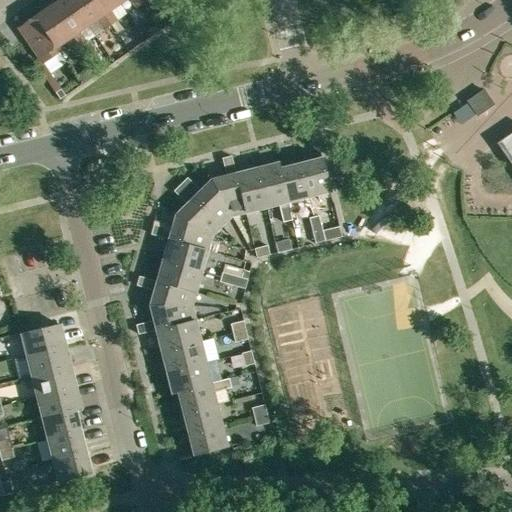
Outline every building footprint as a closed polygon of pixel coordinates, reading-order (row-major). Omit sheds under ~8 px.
[(69,0),(58,0),(50,6),(78,47),(86,41),(79,31),(87,26),(69,0)] [(103,15),(92,0),(69,0),(87,26),(96,20),(103,29),(110,24),(103,15)] [(92,0),(103,15),(110,24),(114,31),(121,26),(117,21),(118,20),(111,10),(119,4),(116,0),(92,0)] [(56,47),(57,47),(65,41),(72,51),(78,47),(50,6),(34,17),(56,47)] [(56,47),(34,17),(18,28),(42,64),(60,52),(57,47),(56,47)] [(60,88),(55,92),(59,98),(64,95),(60,88)] [(475,114),(491,103),(482,89),(466,101),(468,103),(475,114)] [(475,114),(468,103),(454,113),(461,123),(475,114)] [(511,131),(496,143),(511,165),(511,131)] [(307,196),(330,190),(322,158),(321,158),(319,152),(309,154),(310,160),(299,163),(307,196)] [(225,171),(234,168),(231,156),(221,158),(225,171)] [(299,163),(279,168),(287,201),(307,196),(299,163)] [(257,169),(266,206),(278,203),(282,222),(292,220),(287,201),(279,168),(278,164),(257,169)] [(257,169),(235,174),(245,211),(266,206),(257,169)] [(235,174),(211,180),(231,215),(245,211),(235,174)] [(190,193),(196,186),(187,177),(180,183),(190,193)] [(194,197),(220,225),(231,215),(211,180),(194,197)] [(180,183),(174,190),(183,199),(190,193),(180,183)] [(194,197),(176,215),(210,235),(220,225),(194,197)] [(176,215),(169,239),(206,249),(210,235),(176,215)] [(308,218),(311,230),(321,228),(318,215),(308,218)] [(166,228),(153,225),(150,234),(163,238),(166,228)] [(338,226),(321,230),(324,241),(340,237),(338,226)] [(324,241),(321,230),(321,228),(311,230),(315,243),(324,241)] [(200,271),(206,249),(169,239),(163,260),(200,271)] [(277,252),(278,252),(291,249),(289,239),(275,243),(277,252)] [(256,257),(265,255),(269,254),(267,245),(254,248),(256,257)] [(163,260),(157,281),(194,291),(200,271),(163,260)] [(219,281),(232,284),(234,275),(222,272),(219,281)] [(234,275),(232,284),(244,288),(245,281),(246,278),(241,277),(234,275)] [(149,289),(151,279),(138,276),(136,285),(149,289)] [(157,281),(154,290),(150,305),(190,305),(194,291),(157,281)] [(150,305),(157,330),(193,321),(190,305),(150,305)] [(230,324),(232,333),(244,330),(242,320),(230,324)] [(157,330),(162,351),(199,342),(193,321),(157,330)] [(135,324),(138,334),(151,331),(148,322),(135,324)] [(21,333),(27,355),(64,345),(58,323),(21,333)] [(232,333),(234,342),(246,339),(244,330),(232,333)] [(167,372),(204,362),(199,342),(162,351),(167,372)] [(69,366),(64,345),(27,355),(32,375),(69,366)] [(241,353),(244,366),(253,364),(249,351),(241,353)] [(173,393),(177,392),(209,383),(204,362),(167,372),(173,393)] [(32,375),(37,396),(74,387),(69,366),(32,375)] [(228,378),(209,383),(177,392),(182,412),(215,404),(212,392),(231,387),(228,378)] [(37,396),(42,417),(79,408),(74,387),(37,396)] [(182,412),(188,433),(220,425),(215,404),(182,412)] [(251,407),(253,417),(266,413),(263,404),(251,407)] [(48,439),(80,430),(75,410),(80,409),(79,408),(42,417),(48,439)] [(266,413),(253,417),(256,426),(268,422),(266,413)] [(225,447),(220,425),(188,433),(193,455),(225,447)] [(6,427),(0,428),(0,440),(9,438),(6,427)] [(80,430),(48,439),(53,460),(86,452),(80,430)] [(0,440),(0,450),(11,448),(9,438),(0,440)] [(11,448),(0,450),(0,454),(1,460),(13,457),(11,448)] [(91,473),(86,452),(53,460),(59,481),(91,473)] [(0,495),(12,492),(9,480),(0,481),(0,495)]
